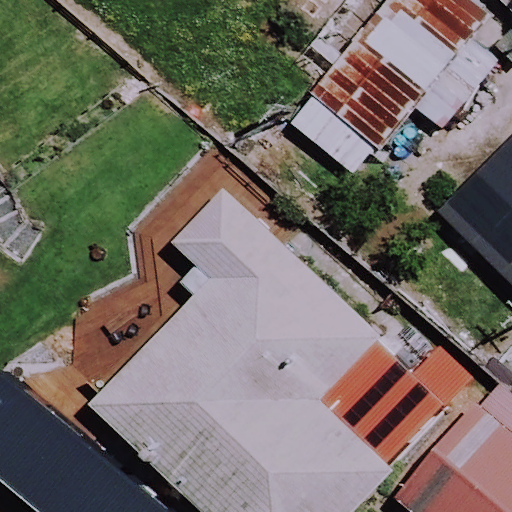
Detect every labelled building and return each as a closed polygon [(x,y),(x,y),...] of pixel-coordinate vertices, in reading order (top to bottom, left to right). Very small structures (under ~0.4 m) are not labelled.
[(384,155),(492,39),(450,0),(415,0),(323,99),(384,155)] [(511,149),(453,206),(511,265),(511,149)] [(229,275),(107,401),(221,511),(371,511),(409,474),(328,396),(389,334),(240,191),(192,240),(229,275)] [(511,511),(511,421),(489,402),(411,493),(433,511),(511,511)] [(173,511),(137,478),(105,511),(173,511)]
